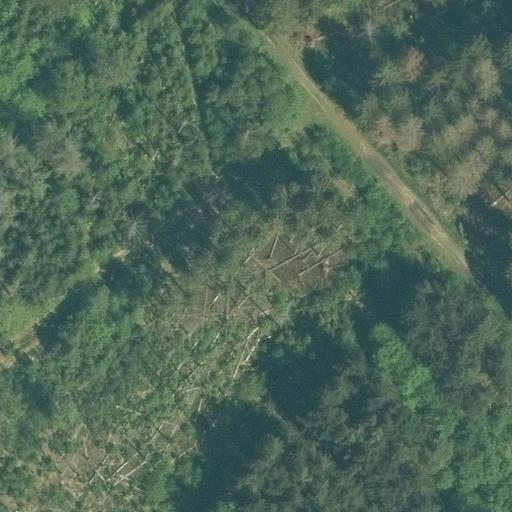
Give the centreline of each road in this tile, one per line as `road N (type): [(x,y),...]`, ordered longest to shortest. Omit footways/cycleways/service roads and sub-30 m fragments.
road 1 (track): [(226,0),(511,330)]
road 2 (track): [(0,340),(319,105)]
